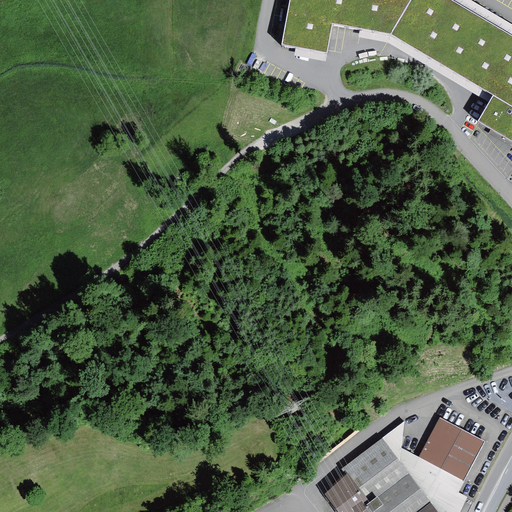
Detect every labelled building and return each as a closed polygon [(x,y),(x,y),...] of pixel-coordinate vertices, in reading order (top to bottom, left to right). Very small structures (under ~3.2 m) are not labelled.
[(390,33),(409,0),(289,0),(281,43),(296,46),(327,52),(332,21),(360,27),(390,33)] [(511,32),(456,0),(409,0),(390,33),(495,95),(491,102),(480,120),(492,128),(511,139),(511,32)] [(511,139),(492,128),(489,133),(511,146),(511,23),(472,0),(456,0),(511,32),(511,139)] [(388,42),(491,102),(495,95),(390,33),(360,27),(359,36),(388,42)] [(327,52),(296,46),(295,55),(326,61),(327,52)] [(440,417),(420,455),(466,479),(486,440),(440,417)] [(382,440),(436,511),(459,511),(470,495),(461,490),(466,479),(420,455),(401,446),(405,420),(382,440)] [(344,468),(346,470),(369,500),(352,511),(436,511),(382,440),(344,468)] [(346,470),(323,491),(338,511),(352,511),(369,500),(346,470)]
